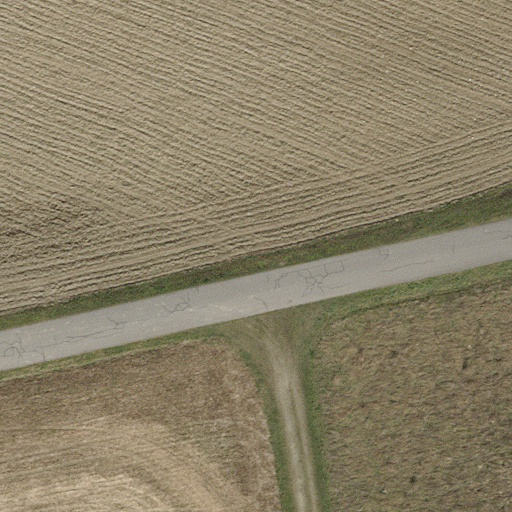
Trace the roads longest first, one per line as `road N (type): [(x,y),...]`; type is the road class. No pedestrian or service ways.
road 1 (unclassified): [(0,340),(264,293),(511,235)]
road 2 (track): [(264,293),(301,511)]
